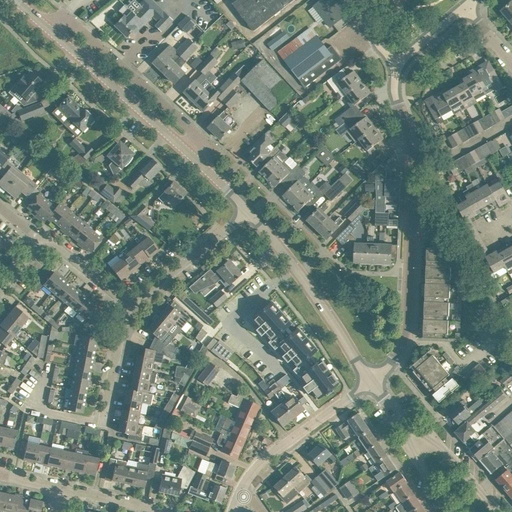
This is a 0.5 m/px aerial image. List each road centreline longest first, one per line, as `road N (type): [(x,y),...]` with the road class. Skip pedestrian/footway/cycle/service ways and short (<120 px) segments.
road 1 (residential): [(203,165),(205,142),(142,84),(64,19),(45,31)]
road 2 (tertiary): [(246,209),(312,289),(372,389)]
road 3 (residential): [(406,283),(412,169),(389,71)]
road 4 (tertiary): [(45,31),(203,165)]
road 5 (residential): [(238,491),(265,458),(352,394),(372,389)]
road 6 (residential): [(125,303),(246,209)]
road 7 (tertiary): [(497,511),(426,431),(410,433)]
road 8 (residential): [(102,423),(125,303)]
